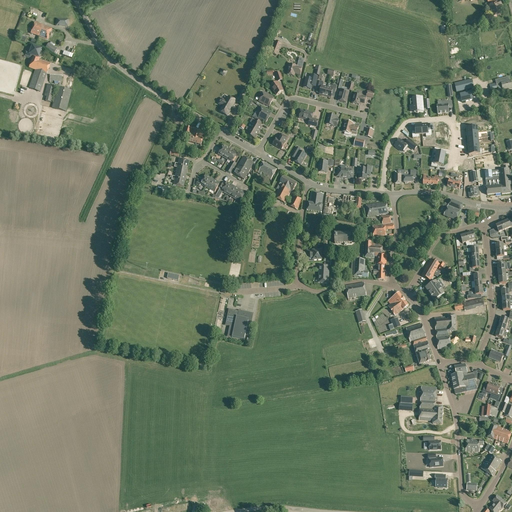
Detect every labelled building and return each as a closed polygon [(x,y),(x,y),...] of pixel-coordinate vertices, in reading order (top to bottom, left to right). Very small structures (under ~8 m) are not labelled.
[(499,3),(497,0),(486,0),(488,3),(489,2),(490,6),(489,6),(493,18),(502,15),(500,8),(502,8),(500,3),(499,3)] [(50,32),(52,29),(35,23),(31,33),(47,40),(49,36),(48,35),(49,32),(50,32)] [(277,56),(282,43),(276,41),(271,54),(277,56)] [(54,54),(57,49),(49,43),(45,48),(54,54)] [(38,58),(41,50),(32,47),(30,53),(26,52),(24,57),(32,60),(29,68),(35,70),(34,73),(29,88),(40,92),(50,64),(39,60),(39,59),(38,58)] [(289,69),(287,75),(294,77),(295,74),(300,75),(302,68),(296,67),(297,66),(290,65),(290,66),(288,66),(288,68),(289,69)] [(306,78),(303,88),(311,90),(312,87),(315,88),(316,84),(318,77),(311,75),(310,79),(306,78)] [(509,77),(495,81),(497,89),(498,89),(499,92),(503,91),(511,88),(511,86),(511,81),(510,82),(509,77)] [(472,79),(454,84),(457,93),(474,88),(472,79)] [(327,87),(323,86),(324,84),(323,82),(320,81),(318,88),(319,89),(319,88),(320,89),(321,90),(319,95),(325,97),(327,87)] [(276,95),(283,91),(277,82),(271,87),(276,95)] [(52,103),(56,87),(47,84),(44,97),(46,97),(45,101),(50,103),(52,103)] [(327,87),(325,97),(331,98),(332,92),(333,92),(334,92),(335,93),(337,86),(334,85),(332,86),(332,89),(327,87)] [(66,112),(71,94),(71,91),(57,87),(52,108),(66,112)] [(346,103),(349,92),(341,91),(338,101),(346,103)] [(471,92),(460,94),(462,103),(473,100),(471,92)] [(242,93),(238,100),(242,102),(246,95),(242,93)] [(269,107),(274,98),(264,93),(259,102),(265,105),(265,104),(269,107)] [(365,104),(366,97),(361,96),(361,95),(355,94),(352,104),(359,105),(360,103),(365,104)] [(228,97),(226,101),(222,98),(218,104),(222,107),(220,112),(228,116),(236,101),(228,97)] [(423,97),(413,98),(414,112),(418,111),(418,112),(424,112),(423,97)] [(443,105),(437,106),(438,114),(449,113),(449,107),(452,107),(452,101),(448,102),(448,101),(443,102),(443,105)] [(266,122),(271,113),(261,108),(258,113),(258,114),(260,115),(258,118),(261,120),(262,120),(266,122)] [(317,127),(318,121),(312,119),(313,113),(301,110),(301,111),(300,111),(299,112),(299,113),(299,114),(300,115),(299,118),(309,121),(308,125),(317,127)] [(337,127),(339,120),(335,119),(336,117),(329,115),(326,125),(334,127),(334,126),(337,127)] [(250,129),(258,134),(262,127),(260,126),(262,124),(256,120),(255,121),(252,119),(250,122),(253,124),(250,129)] [(357,134),(359,127),(352,125),(353,124),(346,122),(343,132),(350,134),(350,133),(357,134)] [(428,125),(421,126),(422,135),(426,134),(426,137),(432,137),(431,130),(428,131),(428,125)] [(194,129),(184,126),(182,136),(189,138),(188,142),(201,146),(203,139),(202,139),(204,132),(203,132),(203,131),(194,129)] [(419,135),(422,135),(421,126),(415,126),(415,132),(412,132),(413,138),(419,138),(419,135)] [(250,129),(247,127),(246,130),(249,132),(247,135),(255,139),(258,134),(250,129)] [(372,139),(374,131),(367,129),(366,134),(366,137),(372,139)] [(286,141),(288,138),(281,134),(278,139),(277,138),(273,145),(281,150),(285,143),(286,141)] [(363,149),(365,141),(355,139),(353,146),(363,149)] [(400,139),(395,145),(397,146),(396,147),(401,151),(402,150),(403,151),(405,152),(409,146),(412,148),(415,144),(409,140),(406,143),(400,139)] [(223,158),(228,148),(224,145),(218,155),(223,158)] [(228,160),(233,151),(228,148),(223,158),(228,160)] [(301,165),(307,155),(299,151),(300,150),(297,148),(292,157),(295,159),(293,161),(301,165)] [(434,149),(433,154),(436,155),(435,158),(445,160),(445,153),(440,153),(440,149),(434,149)] [(228,160),(227,162),(229,164),(230,162),(232,163),(227,172),(231,174),(236,164),(233,162),(238,154),(233,151),(228,160)] [(244,180),(254,163),(243,157),(234,174),(244,180)] [(432,162),(431,167),(437,168),(438,165),(443,166),(443,165),(444,165),(445,160),(435,158),(435,162),(432,162)] [(188,168),(189,161),(179,159),(178,164),(175,163),(175,165),(188,168)] [(331,167),(332,160),(328,160),(328,162),(320,161),(318,173),(327,174),(327,166),(331,167)] [(277,170),(264,163),(261,168),(258,167),(255,172),(258,173),(261,175),(262,173),(268,177),(267,178),(271,180),(277,170)] [(186,175),(188,168),(175,165),(174,167),(177,168),(176,172),(186,175)] [(508,170),(508,166),(503,167),(503,170),(485,172),(486,179),(487,195),(502,194),(502,195),(511,194),(509,180),(510,180),(509,170),(508,170)] [(370,176),(371,168),(364,167),(364,169),(360,169),(359,179),(361,180),(362,181),(363,181),(364,181),(365,180),(367,180),(367,176),(370,176)] [(345,179),(346,169),(340,169),(340,170),(337,169),(336,177),(341,178),(345,179)] [(346,169),(345,179),(348,179),(348,178),(353,179),(354,171),(351,171),(351,170),(346,169)] [(404,176),(405,171),(398,171),(398,175),(395,175),(395,184),(401,184),(401,178),(404,178),(404,177),(404,176)] [(404,177),(404,178),(404,183),(405,183),(405,184),(408,184),(408,183),(413,183),(413,179),(417,179),(417,171),(411,171),(411,177),(404,177)] [(185,181),(186,175),(176,172),(175,177),(172,176),(172,178),(185,181)] [(205,187),(211,178),(206,175),(205,176),(204,176),(203,178),(204,179),(201,183),(198,181),(196,185),(199,187),(201,185),(205,187)] [(292,192),(297,184),(283,177),(280,183),(277,189),(278,190),(274,197),(285,203),(291,191),(292,192)] [(183,188),(185,181),(172,178),(171,180),(174,181),(173,185),(183,188)] [(210,190),(215,181),(211,178),(205,187),(210,190)] [(455,181),(453,188),(459,190),(461,181),(457,180),(457,182),(455,181)] [(215,181),(210,190),(215,193),(220,183),(215,181)] [(226,195),(232,185),(227,182),(226,184),(223,183),(216,195),(216,198),(219,199),(223,192),(226,195)] [(231,197),(236,188),(232,185),(226,195),(231,197)] [(469,198),(479,196),(478,187),(468,188),(469,198)] [(236,200),(241,191),(236,188),(231,197),(236,200)] [(240,203),(246,193),(241,191),(236,200),(240,203)] [(322,205),(324,195),(311,193),(310,203),(308,203),(307,211),(321,213),(323,205),(322,205)] [(355,207),(356,197),(344,195),(343,201),(338,200),(338,199),(326,197),(324,211),(323,214),(336,216),(337,209),(341,210),(341,209),(342,209),(346,209),(347,209),(352,209),(353,206),(355,207)] [(297,210),(303,200),(294,196),(288,206),(297,210)] [(460,213),(463,204),(451,200),(448,208),(460,213)] [(368,217),(388,214),(386,203),(366,206),(368,217)] [(456,221),(460,213),(448,208),(444,216),(456,221)] [(478,220),(479,212),(469,211),(468,219),(470,219),(478,220)] [(383,225),(391,224),(390,215),(381,217),(383,225)] [(508,221),(502,223),(505,230),(511,228),(511,227),(511,226),(511,224),(511,223),(511,222),(511,220),(508,221)] [(497,228),(494,230),(496,234),(498,233),(505,230),(502,223),(496,226),(497,228)] [(374,237),(386,236),(386,230),(394,229),(394,224),(385,225),(385,226),(373,226),(374,237)] [(473,233),(467,235),(469,242),(469,244),(470,246),(475,246),(476,246),(476,243),(473,243),(472,241),(475,240),(473,233)] [(351,244),(354,241),(354,237),(351,234),(335,234),(335,240),(335,244),(344,244),(344,246),(347,246),(347,244),(351,244)] [(467,235),(460,237),(462,244),(465,243),(466,247),(469,246),(470,246),(469,244),(469,242),(467,235)] [(386,266),(387,255),(382,254),(383,245),(371,244),(371,243),(366,242),(365,258),(374,259),(374,257),(377,257),(376,265),(376,266),(378,266),(378,265),(386,266)] [(466,247),(463,247),(464,250),(469,250),(469,249),(471,249),(471,253),(468,253),(468,256),(471,256),(479,255),(478,249),(475,249),(475,246),(470,246),(469,246),(466,247)] [(504,250),(496,251),(497,258),(503,257),(503,260),(509,259),(509,256),(504,257),(504,250)] [(322,260),(321,251),(313,251),(307,252),(307,260),(308,262),(313,261),(313,260),(322,260)] [(431,281),(434,275),(437,278),(441,272),(445,265),(441,262),(440,265),(431,259),(421,276),(431,281)] [(368,278),(368,273),(366,273),(367,268),(365,267),(365,263),(364,261),(355,260),(352,260),(351,276),(354,277),(368,278)] [(472,265),(469,266),(470,272),(473,272),(473,269),(480,269),(479,262),(472,263),(472,265)] [(328,284),(329,266),(320,265),(319,283),(328,284)] [(385,280),(385,272),(381,272),(381,273),(378,273),(373,273),(373,275),(378,275),(378,280),(385,280)] [(178,282),(179,276),(168,273),(166,279),(178,282)] [(434,301),(444,294),(436,281),(425,288),(434,301)] [(348,299),(366,295),(364,283),(346,286),(348,299)] [(509,297),(509,293),(511,293),(511,290),(511,289),(511,286),(508,287),(509,290),(501,291),(502,297),(509,297)] [(467,300),(476,299),(475,295),(483,295),(482,288),(475,289),(473,289),(474,295),(467,296),(467,300)] [(404,310),(408,306),(400,295),(398,294),(392,299),(388,302),(391,305),(388,307),(395,316),(404,309),(404,310)] [(464,311),(484,306),(482,298),(462,303),(462,304),(454,305),(455,311),(464,310),(464,311)] [(363,308),(357,310),(359,322),(366,320),(363,308)] [(239,311),(228,309),(225,325),(229,326),(227,337),(244,340),(246,333),(250,333),(254,314),(239,311)] [(449,336),(448,332),(456,332),(455,315),(447,316),(448,318),(435,318),(435,328),(436,332),(436,337),(438,347),(438,350),(451,348),(450,335),(449,336)] [(507,326),(509,320),(501,317),(499,324),(507,326)] [(412,341),(426,337),(422,324),(406,329),(410,342),(412,342),(412,341)] [(505,332),(507,326),(499,324),(497,330),(505,332)] [(503,339),(505,332),(497,330),(495,337),(503,339)] [(371,349),(377,348),(375,336),(369,338),(371,349)] [(412,341),(412,342),(415,350),(414,350),(419,365),(431,361),(428,350),(430,349),(426,337),(412,341)] [(500,363),(503,355),(492,351),(489,358),(500,363)] [(467,374),(467,373),(466,365),(455,367),(456,375),(451,376),(454,390),(455,395),(462,394),(462,393),(477,390),(474,376),(473,373),(467,374)] [(492,394),(495,385),(489,383),(489,384),(486,383),(481,395),(479,394),(478,399),(482,400),(484,396),(486,395),(487,394),(491,395),(492,394)] [(495,385),(492,394),(496,395),(495,398),(496,400),(498,401),(503,389),(500,388),(500,387),(495,385)] [(437,403),(437,401),(436,401),(437,388),(421,387),(419,421),(433,422),(433,424),(442,425),(443,408),(435,407),(436,404),(435,404),(435,403),(437,403)] [(508,444),(511,432),(497,427),(492,425),(487,438),(493,440),(493,439),(508,444)] [(466,448),(466,452),(479,453),(479,445),(483,445),(484,441),(479,440),(479,441),(467,440),(467,448),(466,448)] [(429,442),(428,442),(429,450),(441,450),(440,441),(434,442),(429,442)] [(492,445),(488,450),(492,453),(496,448),(492,445)] [(435,455),(427,456),(428,460),(429,460),(430,468),(443,466),(442,457),(435,458),(435,455)] [(495,472),(502,462),(491,455),(486,463),(486,462),(481,469),(493,476),(496,472),(495,472)] [(446,475),(435,474),(435,478),(436,478),(435,487),(439,487),(443,487),(447,487),(447,479),(446,479),(446,475)] [(502,509),(507,503),(497,496),(493,502),(494,503),(489,509),(491,511),(499,511),(502,509)]
